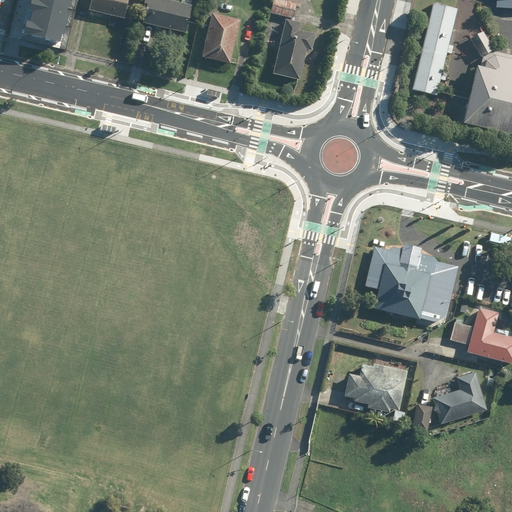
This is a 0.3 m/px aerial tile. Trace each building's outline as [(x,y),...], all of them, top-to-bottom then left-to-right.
[(32,0),(25,34),(64,43),(73,0),(32,0)] [(128,0),(89,0),(87,10),(123,19),(128,0)] [(191,6),(165,0),(144,0),(139,23),(185,34),(191,6)] [(271,0),(268,14),(292,19),(295,8),(299,9),(301,0),(271,0)] [(407,89),(440,97),(462,8),(430,0),(407,89)] [(238,19),(210,13),(200,58),(228,64),(238,19)] [(285,20),(272,74),(298,80),(305,50),(310,51),(314,33),(299,30),(301,24),(285,20)] [(511,63),(473,55),(458,122),(511,134),(511,63)] [(388,251),(373,248),(364,288),(376,291),(372,309),(435,324),(446,315),(458,268),(437,263),(434,258),(420,255),(422,249),(402,245),(401,250),(392,248),(388,251)] [(498,315),(476,310),(472,328),(468,346),(466,353),(511,363),(511,339),(493,335),(498,315)] [(366,405),(366,409),(389,413),(390,410),(398,411),(406,372),(352,362),(345,401),(366,405)] [(486,412),(473,375),(456,381),(459,391),(432,400),(442,427),(486,412)] [(511,399),(508,417),(502,415),(497,435),(511,438),(511,399)] [(431,409),(417,406),(413,425),(427,428),(431,409)] [(351,416),(330,411),(326,432),(346,437),(351,416)] [(386,432),(350,423),(343,453),(358,457),(356,464),(371,468),(374,458),(382,460),(384,452),(381,451),(386,432)] [(502,454),(494,431),(471,439),(479,462),(502,454)] [(475,475),(463,437),(440,444),(452,482),(475,475)] [(335,475),(320,471),(314,494),(352,504),(354,499),(373,504),(379,482),(336,471),(335,475)] [(416,500),(398,495),(393,511),(442,511),(445,502),(417,495),(416,500)]
